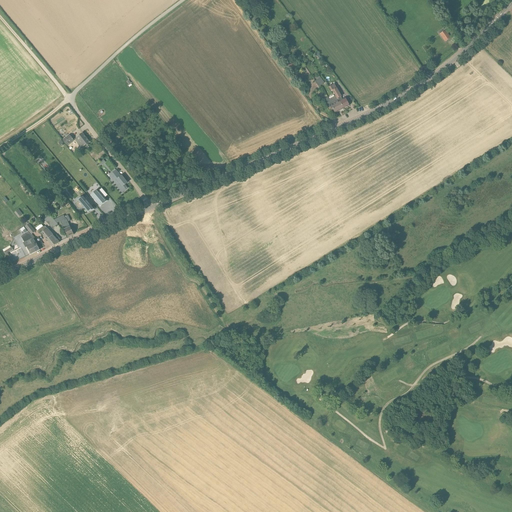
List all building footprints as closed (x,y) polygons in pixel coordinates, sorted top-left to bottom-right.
[(444,31),(440,35),(445,42),(450,39),(444,31)] [(335,96),(344,108),(348,106),(349,105),(345,98),(342,100),(334,84),(329,87),(331,91),(332,91),(335,96)] [(338,112),(344,108),(335,96),(331,99),(332,101),(338,112)] [(338,112),(332,101),(331,99),(329,100),(328,97),(322,100),(325,104),(327,103),(329,107),(330,107),(331,110),(332,110),(332,111),(333,110),(335,113),(338,112)] [(84,146),(89,142),(82,133),(76,137),(77,138),(74,139),(81,148),(83,146),(84,146)] [(67,146),(74,140),(69,134),(62,140),(67,146)] [(111,178),(114,182),(121,176),(116,170),(109,175),(111,178)] [(127,183),(121,175),(121,176),(114,182),(117,185),(116,186),(122,193),(127,188),(125,185),(127,183)] [(108,196),(102,188),(99,191),(98,192),(96,190),(90,195),(93,199),(96,204),(97,203),(100,207),(106,202),(103,199),(104,198),(105,198),(108,196)] [(91,207),(93,205),(86,196),(83,198),(83,197),(76,200),(80,204),(76,208),(78,211),(82,207),(87,213),(92,209),(91,207)] [(53,219),(49,215),(44,220),(52,229),(58,224),(53,219)] [(68,237),(74,234),(68,222),(70,220),(68,215),(64,217),(65,219),(60,221),(68,237)] [(31,235),(35,232),(29,224),(28,224),(25,227),(31,235)] [(47,240),(53,235),(45,226),(44,227),(43,226),(38,230),(41,234),(42,233),(47,240)] [(24,241),(32,237),(29,233),(21,236),(24,241)] [(54,237),(53,235),(47,240),(52,246),(56,244),(59,242),(58,241),(60,239),(56,235),(54,237)] [(24,241),(25,244),(26,244),(27,247),(30,255),(36,252),(30,241),(34,239),(33,237),(32,237),(24,241)] [(36,243),(34,239),(30,241),(36,252),(40,250),(39,250),(42,248),(39,244),(37,245),(36,243)]
